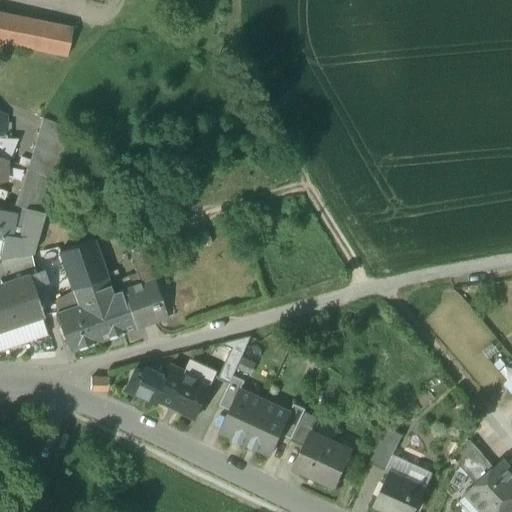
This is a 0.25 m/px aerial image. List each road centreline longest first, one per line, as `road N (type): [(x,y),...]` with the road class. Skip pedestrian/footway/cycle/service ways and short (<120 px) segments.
road 1 (residential): [(376,291),(40,379)]
road 2 (track): [(232,0),(229,25),(320,218),(376,291)]
road 3 (residential): [(40,379),(316,511)]
road 4 (track): [(488,411),(406,313),(376,291)]
road 5 (track): [(511,265),(376,291)]
